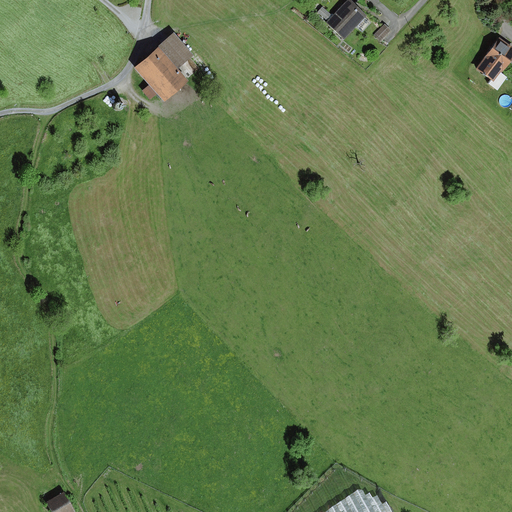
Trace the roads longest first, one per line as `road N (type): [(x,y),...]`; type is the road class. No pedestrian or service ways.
road 1 (track): [(81,511),(51,461),(50,316),(13,250),(46,114)]
road 2 (track): [(152,0),(128,71),(112,84),(46,114),(0,118)]
